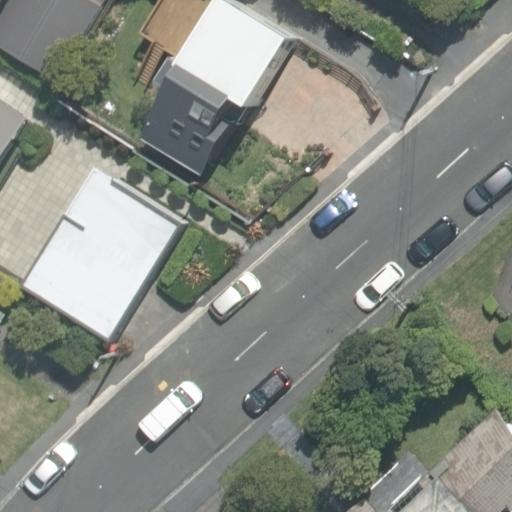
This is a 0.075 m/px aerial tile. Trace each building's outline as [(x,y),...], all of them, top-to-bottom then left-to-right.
[(0,0),(0,47),(59,84),(106,6),(95,0),(0,0)] [(144,139),(209,176),(221,155),(229,160),(300,36),(238,0),(228,0),(192,65),(183,59),(167,82),(176,87),(144,139)] [(0,125),(15,101),(0,92),(0,125)] [(36,298),(111,342),(147,280),(72,236),(36,298)] [(0,335),(14,313),(0,304),(0,335)] [(508,511),(511,509),(511,417),(500,405),(386,511),(384,511),(368,494),(349,511),(508,511)]
